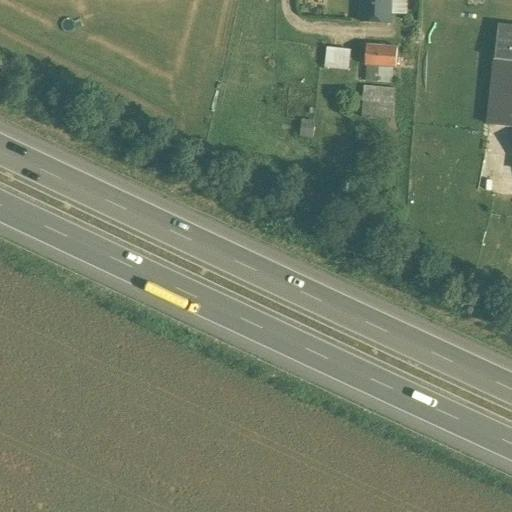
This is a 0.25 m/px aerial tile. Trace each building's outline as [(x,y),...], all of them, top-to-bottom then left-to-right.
[(361,0),(361,22),(391,22),(392,0),(361,0)] [(496,59),(511,60),(511,27),(499,26),(496,59)] [(367,45),(366,65),(396,67),(398,47),(367,45)] [(324,67),(349,67),(349,46),(325,46),(324,67)] [(511,126),(511,60),(496,59),(489,124),(511,126)] [(364,97),(394,99),(395,88),(365,86),(364,97)] [(363,115),(394,118),(394,99),(364,97),(363,115)]
